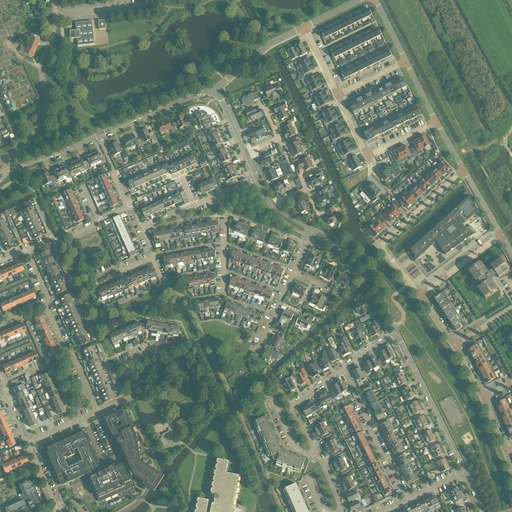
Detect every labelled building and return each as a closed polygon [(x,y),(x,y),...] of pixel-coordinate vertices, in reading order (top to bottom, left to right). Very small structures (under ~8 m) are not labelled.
[(368,8),(363,11),(367,18),(371,15),(368,8)] [(367,18),(363,11),(358,13),(362,20),(367,18)] [(362,20),(358,13),(354,15),(357,22),(362,20)] [(357,22),(354,15),(349,18),(353,25),(357,22)] [(353,25),(349,18),(344,20),(348,27),(353,25)] [(348,27),(344,20),(340,22),(343,29),(348,27)] [(78,46),(95,44),(92,22),(76,23),(76,31),(70,31),(71,39),(77,39),(78,46)] [(343,29),(340,22),(335,25),(339,31),(343,29)] [(339,31),(335,25),(330,27),(334,34),(339,31)] [(334,34),(330,27),(326,29),(329,36),(334,34)] [(378,28),(373,31),(376,37),(381,35),(378,28)] [(329,36),(326,29),(321,32),(324,38),(329,36)] [(376,37),(373,31),(368,33),(372,40),(376,37)] [(372,40),(368,33),(364,35),(367,42),(372,40)] [(367,42),(364,35),(359,37),(362,44),(367,42)] [(33,56),(40,40),(30,36),(23,53),(31,57),(33,56)] [(362,44),(359,37),(354,40),(358,47),(362,44)] [(358,47),(354,40),(350,42),(353,49),(358,47)] [(353,49),(350,42),(345,44),(348,51),(353,49)] [(302,43),(294,46),(295,47),(295,46),(295,48),(293,49),(293,48),(288,50),(293,59),(293,60),(298,57),(297,57),(297,56),(299,55),(300,57),(307,54),(307,53),(302,43)] [(348,51),(345,44),(340,47),(344,54),(348,51)] [(344,54),(340,47),(336,49),(339,56),(344,54)] [(339,56),(336,49),(331,51),(334,58),(339,56)] [(391,56),(388,49),(383,51),(386,58),(391,56)] [(386,58),(383,51),(378,54),(382,61),(386,58)] [(382,61),(378,54),(374,56),(377,63),(382,61)] [(377,63),(374,56),(369,58),(372,65),(377,63)] [(372,65),(369,58),(364,61),(368,68),(372,65)] [(298,61),(294,63),(298,71),(301,70),(300,70),(312,65),(309,59),(303,62),(302,59),(298,61)] [(368,68),(364,61),(360,63),(363,70),(368,68)] [(363,70),(360,63),(355,65),(359,72),(363,70)] [(298,71),(298,72),(300,77),(301,80),(304,78),(310,76),(308,73),(314,70),(312,65),(300,70),(301,70),(298,71)] [(359,72),(355,65),(350,67),(354,74),(359,72)] [(354,74),(350,67),(346,70),(349,77),(354,74)] [(349,77),(346,70),(341,72),(344,79),(349,77)] [(305,80),(302,82),(305,88),(308,86),(320,81),(317,75),(311,78),(310,76),(304,78),(305,80)] [(407,86),(403,78),(402,78),(397,80),(402,89),(407,86)] [(402,89),(397,80),(393,83),(397,92),(398,92),(397,91),(398,91),(402,89)] [(320,81),(308,86),(309,87),(312,94),(318,92),(316,89),(322,86),(320,81)] [(397,92),(393,83),(388,85),(393,96),(393,95),(397,92)] [(282,94),(283,92),(282,90),(280,89),(278,90),(276,85),(272,87),(271,86),(264,90),(268,97),(272,96),(273,96),(274,99),(280,96),(280,95),(282,94)] [(393,96),(388,85),(383,87),(388,98),(393,96)] [(388,98),(383,87),(378,90),(383,99),(383,98),(387,96),(388,98)] [(383,99),(378,90),(373,92),(379,103),(378,102),(380,101),(383,99)] [(254,102),(261,99),(258,92),(249,95),(248,97),(247,96),(243,98),(242,100),(244,105),(246,106),(252,104),(254,101),(254,102)] [(312,94),(310,95),(312,98),(314,97),(316,102),(327,97),(325,92),(319,94),(318,92),(312,94)] [(379,103),(373,92),(368,95),(374,105),(379,103)] [(374,105),(368,95),(364,97),(369,108),(369,107),(373,105),(374,105)] [(316,102),(314,103),(317,109),(318,108),(319,111),(320,111),(320,110),(326,108),(324,105),(330,102),(327,97),(316,102)] [(369,108),(364,97),(359,99),(364,110),(369,108)] [(281,104),(273,107),(276,113),(278,113),(281,120),(288,117),(284,110),(287,108),(285,103),(287,102),(286,99),(279,102),(281,104)] [(364,110),(359,99),(354,102),(359,112),(359,111),(362,110),(363,109),(364,110)] [(359,112),(354,102),(349,104),(354,115),(359,112)] [(416,117),(421,115),(416,105),(411,108),(416,117)] [(263,117),(260,109),(256,111),(254,108),(246,112),(248,117),(250,116),(251,117),(248,118),(249,122),(252,121),(263,117)] [(326,108),(320,110),(320,111),(324,118),(335,113),(333,108),(327,111),(326,108)] [(406,110),(411,120),(416,117),(411,108),(406,110)] [(411,120),(406,110),(402,112),(401,111),(406,122),(411,120)] [(201,111),(195,114),(197,118),(198,118),(200,121),(202,126),(204,125),(205,127),(215,122),(213,118),(212,119),(211,116),(209,117),(207,113),(203,114),(201,111)] [(401,125),(406,122),(401,111),(396,114),(401,125)] [(324,118),(322,119),(326,128),(334,124),(332,121),(338,118),(335,113),(324,118)] [(401,125),(396,114),(396,115),(392,117),(397,127),(401,125)] [(183,116),(176,118),(180,128),(185,126),(186,129),(187,128),(188,129),(191,128),(191,127),(190,123),(187,117),(184,119),(183,116)] [(392,129),(397,127),(392,117),(387,120),(392,129)] [(382,122),(387,132),(392,129),(387,120),(382,122)] [(172,131),(176,130),(174,124),(171,125),(169,121),(158,125),(161,133),(171,129),(172,131)] [(387,132),(382,122),(377,124),(382,134),(387,132)] [(288,138),(296,135),(291,124),(283,127),(286,132),(283,133),(286,138),(288,137),(288,138)] [(334,124),(326,128),(328,131),(329,130),(331,135),(343,129),(341,124),(335,127),(334,124)] [(377,137),(382,134),(377,124),(372,127),(377,137)] [(253,139),(265,134),(262,126),(250,131),(253,139)] [(367,129),(372,139),(377,137),(372,127),(367,129)] [(157,142),(154,134),(150,136),(147,129),(140,132),(143,139),(142,140),(143,143),(145,142),(151,139),(153,143),(157,142)] [(331,135),(330,135),(334,144),(341,140),(340,137),(346,135),(343,129),(331,135)] [(367,141),(372,139),(367,129),(362,132),(367,141)] [(213,131),(206,134),(208,137),(210,136),(213,141),(222,137),(219,131),(215,133),(213,131)] [(141,156),(146,153),(140,139),(137,141),(134,135),(124,140),(128,149),(137,144),(139,149),(141,156)] [(428,143),(425,136),(419,139),(424,149),(431,145),(433,148),(436,146),(433,141),(428,143)] [(215,147),(212,148),(214,151),(220,148),(221,147),(222,147),(221,144),(224,143),(222,137),(213,141),(215,147)] [(296,138),(290,141),(291,144),(290,145),(293,151),(291,152),(293,157),(303,152),(302,152),(305,150),(303,145),(300,146),(299,145),(302,144),(300,140),(298,141),(296,138)] [(413,142),(416,148),(412,149),(415,156),(421,153),(420,150),(424,149),(419,139),(413,142)] [(341,140),(334,144),(338,152),(351,145),(349,140),(343,143),(341,140)] [(129,157),(127,154),(124,147),(120,149),(118,143),(110,146),(114,156),(122,152),(125,159),(129,157)] [(351,145),(338,152),(341,157),(343,156),(344,159),(349,156),(348,154),(354,151),(351,145)] [(280,146),(276,148),(280,157),(284,155),(280,146)] [(408,151),(406,146),(400,149),(406,161),(405,159),(409,157),(410,160),(416,157),(415,156),(412,149),(408,151)] [(220,148),(214,151),(215,154),(216,153),(218,159),(229,154),(226,148),(223,150),(222,148),(222,147),(221,147),(220,148)] [(394,152),(396,157),(394,158),(397,165),(406,161),(400,149),(394,152)] [(92,153),(96,163),(101,161),(102,163),(106,162),(103,156),(100,157),(97,151),(92,153)] [(192,156),(188,158),(192,166),(197,164),(196,162),(199,161),(197,156),(198,156),(197,153),(195,152),(194,152),(192,153),(191,154),(191,156),(192,156)] [(264,155),(265,158),(261,160),(263,166),(272,162),(270,158),(273,157),(271,152),(264,155)] [(96,163),(92,153),(87,156),(89,162),(86,163),(89,169),(92,168),(91,165),(96,163)] [(218,159),(217,159),(220,164),(218,165),(220,168),(227,164),(226,162),(231,159),(232,159),(231,155),(230,156),(229,154),(218,159)] [(344,159),(343,159),(344,161),(347,160),(348,161),(349,160),(349,161),(354,171),(362,167),(357,156),(354,157),(353,154),(349,156),(344,159)] [(306,170),(313,167),(309,157),(301,160),(302,161),(297,164),(299,169),(304,167),(306,170)] [(89,169),(86,163),(84,164),(81,158),(76,161),(80,170),(85,168),(86,170),(89,169)] [(187,168),(183,160),(182,158),(177,160),(178,162),(182,170),(187,168)] [(183,160),(187,168),(192,166),(188,158),(183,160)] [(80,170),(76,161),(70,163),(71,165),(68,166),(70,171),(70,170),(73,176),(81,173),(80,170)] [(439,164),(446,172),(450,169),(443,161),(439,164)] [(172,162),(171,163),(168,164),(169,167),(171,172),(172,175),(177,173),(174,165),(173,165),(172,162)] [(174,165),(177,173),(182,170),(178,162),(174,165)] [(227,164),(220,168),(221,171),(222,172),(225,171),(226,175),(236,170),(234,165),(231,166),(230,163),(227,164)] [(293,174),(288,163),(281,166),(286,177),(293,174)] [(438,163),(434,167),(436,169),(442,176),(446,172),(439,164),(438,163)] [(168,164),(162,166),(166,174),(171,172),(169,167),(168,164)] [(393,165),(392,165),(389,168),(388,167),(388,166),(387,167),(384,169),(382,171),(380,174),(380,173),(379,174),(380,174),(385,180),(385,181),(386,180),(393,173),(396,177),(400,174),(395,169),(396,168),(395,168),(393,165)] [(73,176),(70,170),(70,171),(67,172),(64,166),(59,168),(63,178),(63,177),(66,176),(67,177),(68,178),(73,176)] [(161,176),(157,168),(157,166),(152,169),(153,171),(156,179),(161,176)] [(157,168),(161,176),(166,174),(162,166),(157,168)] [(434,167),(430,170),(432,172),(438,179),(442,176),(436,169),(434,167)] [(63,178),(59,168),(54,170),(56,176),(54,178),(57,186),(57,185),(56,184),(59,182),(64,180),(63,177),(63,178)] [(273,169),(266,172),(270,181),(277,178),(279,177),(275,170),(273,171),(273,169)] [(151,181),(148,173),(146,170),(145,171),(146,174),(143,175),(146,183),(151,181)] [(229,180),(226,182),(227,185),(228,187),(235,184),(235,183),(234,182),(233,179),(236,177),(239,176),(236,170),(226,175),(229,180)] [(430,170),(426,174),(428,176),(434,183),(438,179),(432,172),(430,170)] [(153,171),(148,173),(151,181),(156,179),(153,171)] [(313,186),(323,182),(320,176),(322,175),(320,171),(315,173),(316,176),(309,179),(313,186)] [(57,186),(54,178),(51,179),(48,173),(42,175),(44,180),(41,181),(43,186),(47,185),(50,183),(51,186),(53,185),(54,187),(57,186)] [(426,174),(422,178),(424,179),(431,187),(434,183),(428,176),(426,174)] [(100,183),(108,180),(105,175),(97,178),(100,183)] [(132,177),(136,188),(141,185),(138,177),(137,175),(132,177)] [(143,175),(138,177),(141,185),(146,183),(143,175)] [(136,188),(132,177),(130,178),(131,180),(128,182),(131,190),(136,188)] [(205,183),(209,192),(216,189),(215,186),(217,185),(214,177),(211,179),(211,180),(205,183)] [(422,178),(418,181),(420,183),(427,190),(431,187),(424,179),(422,178)] [(102,188),(110,185),(108,180),(100,183),(102,188)] [(286,191),(291,189),(289,184),(286,186),(283,181),(274,185),(277,192),(284,189),(286,191)] [(418,181),(415,185),(416,186),(423,194),(427,190),(420,183),(418,181)] [(201,194),(202,194),(203,194),(209,192),(205,183),(199,185),(200,188),(197,190),(199,193),(199,194),(200,194),(201,194)] [(367,197),(376,187),(372,183),(367,188),(365,185),(360,190),(367,197)] [(104,193),(112,189),(110,185),(102,188),(104,193)] [(411,188),(419,197),(423,194),(416,186),(415,185),(414,185),(411,188)] [(381,192),(376,187),(367,197),(373,204),(378,199),(375,197),(381,192)] [(411,188),(407,192),(415,201),(419,197),(411,188)] [(104,199),(114,194),(112,189),(104,193),(102,194),(104,199)] [(327,203),(326,202),(330,200),(327,193),(328,192),(327,189),(321,192),(322,195),(316,197),(321,207),(326,205),(327,203)] [(73,195),(71,190),(59,195),(60,197),(62,196),(63,199),(73,195)] [(176,193),(171,195),(172,197),(175,205),(177,204),(177,205),(180,203),(180,202),(182,201),(179,194),(180,193),(179,191),(176,193)] [(407,193),(404,196),(411,204),(415,201),(407,192),(407,193)] [(114,194),(104,199),(105,200),(107,200),(108,203),(116,199),(114,194)] [(169,195),(166,196),(170,207),(175,205),(172,197),(171,195),(170,194),(169,195)] [(73,195),(63,199),(65,204),(66,204),(76,200),(73,195)] [(165,199),(162,201),(165,209),(170,207),(166,196),(164,197),(165,199)] [(404,197),(400,201),(407,208),(411,204),(404,196),(403,196),(404,197)] [(466,228),(463,225),(478,211),(469,196),(407,253),(414,262),(436,242),(445,255),(476,232),(470,226),(466,228)] [(116,199),(108,203),(106,204),(107,205),(109,205),(112,211),(116,209),(115,206),(119,204),(116,199)] [(76,200),(66,204),(68,209),(78,205),(76,200)] [(305,213),(312,210),(309,203),(307,204),(306,204),(304,200),(297,204),(298,207),(297,207),(297,208),(298,210),(299,210),(301,213),(304,211),(304,212),(305,213)] [(392,204),(393,205),(388,210),(396,218),(401,214),(397,209),(401,206),(395,200),(392,204)] [(155,201),(151,203),(152,205),(155,213),(160,211),(157,203),(156,203),(155,201)] [(162,201),(157,203),(160,211),(165,209),(162,201)] [(151,203),(146,205),(150,215),(155,213),(152,205),(151,203)] [(78,205),(68,209),(70,214),(72,213),(80,210),(78,205)] [(145,208),(142,210),(145,218),(150,215),(146,205),(144,206),(145,208)] [(29,209),(20,212),(22,216),(33,211),(31,208),(29,209)] [(336,212),(335,213),(333,208),(327,210),(329,215),(326,217),(329,224),(330,224),(331,224),(333,223),(333,222),(339,219),(336,212)] [(72,213),(70,214),(72,219),(73,219),(74,218),(82,215),(80,210),(72,213)] [(386,213),(384,211),(379,215),(384,221),(387,218),(391,223),(396,218),(388,210),(389,211),(386,213)] [(33,211),(22,216),(24,220),(32,217),(35,215),(33,211)] [(32,217),(24,220),(25,224),(36,219),(35,215),(32,217)] [(82,215),(74,218),(73,219),(74,220),(75,220),(78,226),(82,224),(81,221),(85,220),(82,215)] [(376,218),(377,220),(372,224),(380,233),(385,228),(381,224),(384,221),(379,215),(376,218)] [(36,219),(25,224),(27,228),(38,223),(36,219)] [(212,219),(209,220),(212,232),(211,232),(212,234),(219,233),(219,228),(218,222),(215,223),(215,222),(213,223),(212,219)] [(38,223),(27,228),(29,232),(33,230),(40,227),(38,223)] [(192,238),(189,223),(187,224),(187,227),(185,228),(182,229),(183,237),(184,239),(192,238)] [(240,237),(244,224),(240,223),(238,223),(236,228),(234,227),(231,234),(240,237)] [(248,240),(251,233),(248,232),(250,227),(248,226),(244,224),(240,237),(248,240)] [(368,229),(366,227),(364,229),(368,234),(370,232),(375,237),(380,233),(372,224),(373,225),(368,229)] [(183,237),(182,229),(179,229),(176,229),(176,226),(173,226),(175,238),(180,238),(181,238),(180,238),(181,239),(182,240),(184,239),(183,237)] [(33,230),(29,232),(31,236),(41,231),(40,227),(33,230)] [(160,241),(159,233),(156,233),(155,229),(153,230),(154,234),(151,235),(152,240),(155,240),(156,245),(161,244),(160,241)] [(251,233),(248,240),(256,243),(261,230),(257,229),(257,230),(255,229),(253,234),(251,233)] [(265,246),(267,240),(265,239),(267,233),(265,233),(265,232),(261,230),(256,243),(265,246)] [(41,231),(31,236),(32,240),(43,235),(41,231)] [(0,240),(10,236),(8,232),(0,235),(0,240)] [(267,240),(265,246),(273,250),(278,237),(274,235),(274,236),(272,235),(270,241),(267,240)] [(10,236),(0,240),(0,242),(1,244),(12,240),(10,236)] [(278,237),(273,250),(282,253),(284,246),(282,245),(284,240),(282,239),(282,238),(278,237)] [(133,243),(131,239),(123,242),(120,243),(122,247),(125,246),(133,243)] [(3,248),(14,244),(12,240),(1,244),(3,248)] [(294,243),(291,242),(289,242),(287,247),(284,246),(282,253),(290,256),(291,253),(292,252),(294,253),(296,249),(293,248),(295,244),(294,244),(294,243)] [(14,244),(3,248),(5,252),(15,248),(14,244)] [(135,246),(126,250),(125,251),(126,255),(128,254),(136,250),(135,246)] [(212,251),(212,249),(207,250),(209,261),(216,260),(215,250),(212,251)] [(41,259),(52,255),(50,250),(42,254),(39,255),(41,259)] [(234,264),(239,250),(237,250),(237,252),(233,251),(229,262),(234,264)] [(239,250),(234,264),(239,266),(244,255),(241,253),(242,251),(239,250)] [(244,268),(250,254),(248,253),(247,256),(244,255),(239,266),(244,268)] [(250,254),(244,268),(249,270),(254,258),(251,257),(252,255),(250,254)] [(43,263),(54,258),(52,255),(41,259),(43,263)] [(316,264),(319,258),(312,255),(309,262),(308,261),(306,264),(305,267),(310,270),(312,267),(316,269),(317,265),(316,264)] [(171,268),(169,256),(164,257),(165,265),(163,265),(164,269),(171,268)] [(254,258),(249,270),(255,272),(260,258),(258,257),(257,260),(254,258)] [(54,258),(43,263),(44,267),(55,262),(54,258)] [(260,274),(264,262),(261,261),(262,259),(260,258),(255,272),(260,274)] [(481,263),(469,272),(476,282),(478,280),(481,285),(477,288),(484,298),(496,289),(493,284),(490,280),(496,275),(497,276),(499,278),(508,271),(502,263),(500,259),(490,266),(492,269),(488,273),(484,267),(481,263)] [(264,262),(260,274),(265,276),(270,262),(268,261),(267,263),(264,262)] [(55,262),(44,267),(46,271),(57,266),(55,262)] [(270,262),(265,276),(270,278),(274,266),(271,265),(272,263),(270,262)] [(21,263),(15,266),(18,273),(24,270),(21,263)] [(274,266),(270,278),(275,279),(280,266),(278,265),(277,267),(274,266)] [(331,281),(336,268),(329,265),(324,277),(331,281)] [(15,266),(10,268),(13,275),(18,273),(15,266)] [(48,275),(59,270),(57,266),(46,271),(48,275)] [(280,266),(275,279),(280,281),(284,270),(281,269),(282,266),(280,266)] [(10,268),(4,271),(7,278),(13,275),(10,268)] [(147,270),(146,270),(149,278),(150,280),(158,276),(157,274),(154,269),(152,270),(151,268),(147,270)] [(59,270),(48,275),(50,279),(60,274),(59,270)] [(146,270),(141,272),(145,282),(150,280),(149,278),(146,270)] [(141,272),(135,275),(140,284),(145,282),(141,272)] [(352,279),(347,276),(347,277),(345,276),(345,275),(340,273),(336,281),(348,287),(352,279)] [(60,274),(50,279),(51,283),(62,278),(60,274)] [(135,275),(130,277),(134,286),(140,284),(135,275)] [(228,284),(228,285),(229,285),(235,287),(239,276),(237,276),(236,278),(232,277),(232,279),(229,277),(228,277),(228,284)] [(239,276),(235,287),(240,289),(243,281),(240,280),(241,277),(239,276)] [(130,277),(125,279),(129,289),(134,286),(130,277)] [(62,278),(51,283),(53,287),(64,282),(62,278)] [(125,279),(120,281),(124,291),(129,289),(125,279)] [(243,281),(240,289),(245,291),(249,280),(247,279),(246,282),(243,281)] [(245,291),(244,294),(249,295),(253,285),(250,284),(251,281),(249,280),(245,291)] [(120,281),(114,284),(119,294),(124,291),(120,281)] [(55,291),(66,286),(64,282),(53,287),(55,291)] [(253,285),(249,295),(254,297),(255,295),(259,284),(257,283),(256,286),(253,285)] [(114,284),(109,286),(113,296),(115,295),(119,294),(114,284)] [(259,284),(255,295),(260,297),(263,289),(260,288),(261,285),(259,284)] [(305,302),(308,295),(305,293),(306,290),(301,287),(297,284),(293,292),(302,297),(301,300),(305,302)] [(66,286),(55,291),(57,295),(60,293),(67,290),(66,286)] [(109,286),(104,288),(107,296),(108,298),(113,296),(109,286)] [(263,289),(260,297),(265,299),(269,288),(267,287),(266,290),(263,289)] [(99,291),(96,292),(99,299),(102,298),(107,296),(104,288),(99,291)] [(265,299),(264,301),(268,302),(267,302),(269,303),(270,301),(273,292),(270,291),(271,289),(270,288),(269,288),(265,299)] [(32,290),(27,293),(30,300),(35,297),(32,290)] [(438,304),(441,302),(447,298),(449,297),(445,291),(434,298),(438,304)] [(27,293),(21,295),(24,302),(30,300),(27,293)] [(21,295),(16,297),(19,304),(24,302),(21,295)] [(66,296),(59,299),(60,303),(71,299),(69,295),(66,296)] [(314,304),(321,308),(320,309),(323,311),(326,305),(323,304),(326,298),(319,295),(317,297),(313,295),(310,302),(314,303),(314,304)] [(16,297),(10,300),(14,307),(19,304),(16,297)] [(442,309),(444,308),(450,303),(447,298),(441,302),(438,304),(442,309)] [(506,298),(501,301),(505,308),(510,304),(506,298)] [(60,303),(59,304),(61,308),(62,307),(73,303),(71,299),(60,303)] [(6,300),(4,300),(5,302),(8,309),(14,307),(10,300),(7,301),(6,300)] [(365,310),(368,308),(364,301),(354,306),(357,314),(360,312),(361,315),(367,313),(365,310)] [(5,302),(0,304),(0,305),(3,312),(8,309),(5,302)] [(227,302),(224,310),(227,311),(226,314),(228,315),(233,302),(231,302),(231,303),(227,302)] [(233,302),(228,315),(230,316),(231,315),(233,316),(234,314),(235,314),(238,306),(234,304),(235,303),(233,302)] [(73,303),(62,307),(64,311),(71,308),(75,307),(73,303)] [(450,303),(444,308),(442,309),(445,315),(447,314),(454,309),(450,303)] [(238,306),(235,314),(238,315),(237,318),(239,319),(243,306),(242,306),(241,307),(238,306)] [(243,306),(239,319),(241,319),(242,317),(245,318),(248,310),(244,308),(245,307),(243,306)] [(71,308),(64,311),(66,315),(76,311),(75,307),(71,308)] [(450,320),(458,314),(456,311),(458,310),(456,308),(454,309),(447,314),(445,315),(449,320),(450,320)] [(248,310),(245,318),(248,319),(247,322),(249,323),(253,310),(252,309),(251,311),(248,310)] [(296,316),(298,313),(289,309),(287,312),(285,311),(282,316),(281,319),(286,320),(287,320),(288,320),(289,321),(290,321),(290,320),(291,321),(292,318),(293,318),(292,317),(294,315),(296,316)] [(253,310),(249,323),(251,323),(252,320),(255,322),(258,313),(254,312),(255,311),(253,310)] [(76,311),(66,315),(67,319),(78,314),(76,311)] [(258,313),(255,322),(258,323),(257,326),(259,326),(264,314),(262,313),(261,315),(258,313)] [(453,326),(463,319),(461,316),(461,315),(460,313),(458,314),(450,320),(449,320),(453,326)] [(78,314),(67,319),(69,323),(80,318),(78,314)] [(311,325),(315,318),(305,314),(304,317),(300,316),(296,324),(300,326),(300,325),(306,328),(308,323),(311,325)] [(34,318),(36,324),(44,321),(41,315),(34,318)] [(80,318),(69,323),(71,327),(74,326),(82,322),(80,318)] [(463,319),(453,326),(457,331),(467,324),(463,319)] [(36,324),(39,329),(46,326),(44,321),(36,324)] [(378,329),(381,328),(377,321),(371,324),(373,327),(369,329),(371,333),(370,333),(372,337),(380,333),(378,329)] [(74,326),(71,327),(73,331),(75,330),(83,326),(82,322),(74,326)] [(138,333),(142,331),(143,333),(144,332),(144,323),(140,324),(139,323),(134,325),(138,335),(139,335),(138,333)] [(23,324),(17,326),(20,333),(26,331),(23,324)] [(358,345),(366,341),(363,333),(366,332),(362,324),(357,326),(360,331),(353,334),(358,345)] [(138,335),(134,325),(129,327),(133,335),(134,337),(138,335)] [(17,326),(12,328),(15,335),(20,333),(17,326)] [(39,329),(41,335),(48,332),(46,326),(39,329)] [(75,330),(73,331),(74,335),(85,330),(83,326),(75,330)] [(124,329),(128,337),(133,335),(129,327),(124,329)] [(12,328),(6,331),(9,338),(15,335),(12,328)] [(128,337),(124,329),(119,331),(123,339),(128,337)] [(85,330),(74,335),(76,339),(87,334),(85,330)] [(6,331),(1,333),(4,340),(9,338),(6,331)] [(123,339),(119,331),(114,334),(118,341),(123,339)] [(41,335),(44,340),(51,337),(48,332),(41,335)] [(87,334),(76,339),(78,343),(88,338),(87,334)] [(119,344),(118,341),(114,334),(109,336),(114,346),(119,344)] [(283,343),(286,336),(280,334),(278,337),(274,335),(272,341),(271,341),(269,346),(277,349),(280,341),(283,343)] [(44,340),(46,346),(53,343),(51,337),(44,340)] [(331,349),(332,349),(327,351),(333,362),(339,359),(334,350),(337,348),(332,337),(328,339),(332,347),(331,349)] [(88,338),(78,343),(80,347),(84,345),(90,342),(88,338)] [(350,347),(346,338),(340,340),(342,344),(338,346),(343,355),(350,352),(348,348),(350,347)] [(46,346),(48,351),(56,348),(53,343),(46,346)] [(471,354),(482,349),(479,344),(468,350),(471,354)] [(83,356),(94,351),(92,347),(82,352),(83,356)] [(390,347),(384,350),(385,351),(389,359),(392,357),(394,362),(396,360),(390,347)] [(51,357),(58,354),(56,348),(48,351),(51,357)] [(482,349),(471,354),(473,359),(484,353),(482,349)] [(263,356),(262,358),(262,359),(265,360),(265,361),(266,361),(269,362),(271,358),(274,359),(277,360),(282,355),(277,353),(271,350),(269,354),(265,352),(263,356)] [(94,351),(83,356),(85,359),(96,355),(94,351)] [(323,370),(329,367),(325,360),(328,359),(324,351),(318,353),(321,359),(318,361),(323,370)] [(385,351),(379,354),(382,360),(380,362),(380,363),(383,367),(383,368),(388,365),(386,361),(389,360),(389,359),(385,351)] [(35,352),(30,354),(33,362),(38,359),(35,352)] [(484,353),(473,359),(474,360),(476,364),(487,358),(484,353)] [(30,354),(24,357),(27,364),(33,362),(30,354)] [(87,363),(98,359),(96,355),(85,359),(87,363)] [(24,357),(19,359),(22,366),(27,364),(24,357)] [(375,358),(369,361),(373,369),(379,366),(380,369),(383,368),(383,367),(380,363),(380,362),(379,361),(377,362),(375,358)] [(487,358),(476,364),(479,369),(489,363),(487,358)] [(19,359),(13,362),(16,369),(22,366),(19,359)] [(98,359),(87,363),(85,364),(86,368),(89,367),(99,363),(98,359)] [(317,372),(320,370),(316,361),(312,363),(313,365),(307,368),(310,373),(311,373),(313,377),(319,375),(317,372)] [(367,368),(364,370),(365,371),(366,375),(369,374),(371,373),(370,371),(373,369),(369,361),(364,364),(367,368)] [(13,362),(8,364),(11,371),(16,369),(13,362)] [(89,367),(90,371),(101,366),(99,363),(89,367)] [(490,369),(492,368),(489,363),(479,369),(481,373),(490,369)] [(8,364),(2,366),(6,373),(11,371),(8,364)] [(90,371),(92,375),(103,370),(101,366),(90,371)] [(353,370),(353,372),(354,373),(355,374),(358,380),(361,379),(362,381),(368,378),(366,375),(365,371),(362,372),(361,372),(359,368),(356,370),(355,370),(353,370)] [(484,378),(492,374),(492,373),(494,372),(492,368),(490,369),(481,373),(484,378)] [(305,378),(307,376),(304,369),(299,371),(300,374),(296,376),(301,385),(307,382),(305,378)] [(94,379),(105,375),(103,370),(92,375),(94,379)] [(398,372),(391,376),(392,379),(393,379),(395,382),(396,382),(405,378),(402,373),(399,374),(398,372)] [(492,374),(484,378),(486,383),(497,377),(494,372),(492,373),(492,374)] [(44,382),(51,379),(48,373),(42,376),(44,382)] [(105,375),(94,379),(96,383),(106,378),(105,375)] [(295,386),(298,385),(293,375),(290,378),(286,380),(287,382),(284,385),(287,388),(289,387),(291,392),(296,389),(295,386)] [(102,385),(108,382),(106,378),(96,383),(97,387),(102,385)] [(396,382),(395,382),(397,387),(398,387),(399,389),(405,386),(404,384),(407,383),(405,378),(396,382)] [(45,384),(46,387),(53,384),(51,379),(44,382),(42,382),(43,384),(45,384)] [(342,393),(347,390),(347,391),(350,390),(347,383),(344,385),(342,381),(337,383),(337,384),(342,393)] [(102,385),(97,387),(99,391),(110,386),(108,382),(102,385)] [(23,384),(13,388),(16,394),(22,391),(26,390),(23,384)] [(53,384),(46,387),(45,388),(47,394),(49,393),(55,390),(53,384)] [(337,384),(332,387),(334,391),(331,392),(333,395),(334,398),(337,397),(337,396),(342,394),(342,393),(337,384)] [(110,386),(99,391),(101,395),(111,390),(110,386)] [(405,386),(399,389),(400,392),(401,391),(404,396),(412,392),(409,387),(406,388),(405,386)] [(22,391),(16,394),(18,400),(25,397),(26,396),(28,395),(26,390),(22,391)] [(58,395),(55,390),(49,393),(47,394),(49,399),(51,398),(58,395)] [(111,390),(101,395),(103,399),(113,394),(111,390)] [(331,396),(330,396),(330,395),(328,392),(325,394),(326,394),(323,395),(328,405),(329,405),(329,404),(333,402),(334,405),(337,404),(334,398),(333,395),(332,396),(331,396)] [(404,396),(401,397),(404,402),(405,401),(406,404),(409,402),(412,400),(411,398),(414,397),(412,392),(404,396)] [(115,398),(113,394),(103,399),(104,403),(115,398)] [(25,397),(18,400),(21,405),(27,402),(30,401),(28,395),(26,396),(25,397)] [(58,395),(51,398),(54,404),(60,401),(58,395)] [(328,405),(323,395),(320,397),(320,396),(317,398),(319,401),(319,402),(318,403),(317,403),(316,403),(317,405),(320,410),(321,411),(323,410),(322,407),(326,405),(326,406),(328,405)] [(507,405),(510,404),(507,399),(496,403),(498,408),(507,405)] [(409,402),(406,404),(407,406),(406,407),(409,411),(419,406),(416,401),(414,403),(412,401),(412,400),(409,402)] [(27,402),(21,405),(23,411),(30,408),(32,406),(30,401),(27,402)] [(56,409),(63,406),(60,401),(54,404),(52,404),(53,406),(55,405),(56,409)] [(317,405),(315,406),(313,403),(313,404),(312,402),(308,405),(312,414),(317,412),(318,414),(321,413),(321,411),(320,410),(317,405)] [(306,417),(312,414),(308,405),(304,408),(303,409),(304,412),(303,412),(305,415),(305,414),(306,417)] [(343,414),(351,410),(348,405),(341,409),(343,414)] [(501,413),(509,410),(507,405),(498,408),(501,413)] [(63,406),(56,409),(59,415),(65,412),(63,406)] [(419,406),(409,411),(411,416),(412,416),(413,418),(416,417),(420,415),(418,413),(421,411),(419,406)] [(30,408),(23,411),(26,416),(32,413),(30,408)] [(115,414),(112,415),(111,416),(107,417),(108,419),(107,420),(107,421),(106,422),(107,424),(113,438),(114,438),(115,437),(118,443),(120,443),(134,476),(137,478),(141,481),(140,483),(142,484),(144,485),(152,491),(154,488),(156,489),(162,479),(161,478),(163,475),(154,470),(154,469),(153,471),(150,470),(151,468),(148,465),(148,466),(147,467),(144,466),(145,464),(142,461),(142,462),(141,463),(138,462),(139,460),(140,460),(139,452),(137,452),(136,450),(138,449),(139,449),(138,444),(137,444),(136,445),(135,442),(137,441),(136,441),(135,438),(136,438),(137,438),(137,436),(134,430),(132,431),(131,428),(133,428),(133,427),(129,419),(127,420),(126,417),(128,417),(126,413),(124,414),(123,411),(123,410),(119,412),(115,414)] [(351,410),(343,414),(346,419),(353,415),(351,410)] [(509,410),(501,413),(503,418),(511,415),(509,410)] [(32,413),(26,416),(28,421),(34,419),(32,413)] [(353,415),(346,419),(348,424),(356,420),(353,415)] [(416,417),(413,418),(414,420),(413,421),(416,426),(426,421),(423,416),(421,417),(420,415),(416,417)] [(505,423),(511,420),(511,415),(503,418),(505,423)] [(271,423),(270,420),(269,420),(267,416),(253,422),(254,422),(257,426),(255,427),(256,429),(257,428),(262,438),(260,439),(261,440),(262,440),(267,450),(266,450),(266,452),(268,452),(270,456),(268,457),(269,457),(271,456),(273,460),(277,461),(276,464),(276,463),(281,465),(281,466),(283,467),(283,466),(293,470),(293,471),(295,471),(295,470),(300,472),(299,473),(300,473),(305,460),(301,458),(301,457),(298,456),(298,457),(289,453),(289,452),(286,451),(286,452),(282,450),(280,446),(281,446),(280,444),(280,443),(279,444),(275,435),(276,434),(275,432),(274,432),(270,423),(271,423)] [(34,419),(28,421),(30,427),(37,424),(34,419)] [(316,433),(326,428),(326,426),(325,427),(323,423),(325,422),(324,419),(315,423),(315,424),(316,423),(317,425),(313,427),(316,433)] [(392,425),(389,419),(383,422),(383,423),(380,425),(382,430),(390,426),(392,425)] [(356,420),(348,424),(350,429),(358,425),(356,420)] [(426,421),(416,426),(418,430),(419,430),(420,432),(427,429),(425,427),(428,426),(426,421)] [(0,425),(0,426),(2,431),(8,428),(6,423),(0,425)] [(358,425),(350,429),(353,434),(361,430),(358,425)] [(393,428),(391,429),(390,426),(382,430),(385,435),(392,431),(394,430),(393,428)] [(8,428),(2,431),(4,436),(10,433),(8,428)] [(326,428),(316,433),(319,438),(323,436),(324,439),(323,439),(332,435),(330,432),(328,433),(326,429),(327,429),(326,428)] [(427,429),(420,432),(421,435),(423,440),(433,435),(430,430),(428,431),(427,429)] [(395,436),(392,431),(385,435),(387,439),(395,436)] [(356,441),(364,437),(361,432),(354,436),(356,441)] [(7,442),(13,439),(10,433),(4,436),(6,440),(0,441),(0,443),(1,444),(4,443),(7,442)] [(77,435),(48,448),(51,455),(49,456),(56,473),(57,474),(57,475),(58,476),(59,479),(59,478),(61,484),(64,482),(65,484),(64,484),(65,485),(65,484),(66,484),(69,483),(70,482),(75,479),(89,474),(90,477),(88,478),(89,479),(90,482),(94,491),(95,492),(96,495),(98,498),(97,498),(98,499),(99,502),(104,500),(105,500),(105,499),(110,497),(111,497),(112,497),(111,496),(117,494),(118,494),(118,493),(124,491),(125,491),(124,490),(130,488),(131,488),(133,487),(131,484),(132,484),(127,474),(124,475),(123,473),(126,472),(124,467),(123,465),(123,464),(122,464),(122,465),(121,462),(113,466),(113,465),(111,466),(109,467),(110,469),(107,470),(107,468),(106,469),(107,470),(102,472),(102,470),(91,447),(91,446),(89,442),(89,441),(86,434),(85,434),(83,435),(82,435),(82,433),(81,433),(78,435),(77,435)] [(433,435),(423,440),(425,445),(426,444),(427,447),(434,443),(433,441),(435,440),(433,435)] [(327,450),(337,445),(334,440),(336,439),(334,436),(325,441),(326,440),(327,443),(324,445),(325,447),(327,450)] [(389,444),(397,440),(395,436),(387,439),(389,444)] [(161,448),(167,445),(163,437),(157,440),(161,448)] [(364,437),(356,441),(359,445),(366,442),(364,437)] [(15,444),(13,439),(7,442),(9,447),(15,444)] [(401,444),(399,439),(397,440),(389,444),(392,449),(401,444)] [(366,442),(359,445),(356,447),(359,451),(369,447),(366,442)] [(434,443),(427,447),(428,449),(430,454),(440,449),(437,444),(435,446),(434,443)] [(399,453),(405,450),(401,444),(392,449),(394,454),(398,452),(399,453)] [(337,445),(327,450),(328,452),(328,453),(329,455),(333,453),(334,456),(333,456),(333,457),(342,452),(341,449),(339,450),(337,446),(337,445)] [(369,447),(359,451),(361,456),(363,455),(371,451),(369,447)] [(440,449),(430,454),(432,459),(433,459),(434,461),(441,458),(440,456),(442,454),(440,449)] [(18,450),(15,451),(16,452),(17,456),(19,458),(22,466),(27,463),(24,456),(21,457),(18,450)] [(371,451),(363,455),(366,460),(373,456),(371,451)] [(335,468),(345,463),(343,458),(344,457),(343,454),(334,459),(335,458),(336,461),(332,463),(334,465),(335,468)] [(399,463),(406,459),(404,455),(396,458),(399,463)] [(373,456),(366,460),(368,465),(376,461),(373,456)] [(5,465),(1,466),(5,473),(10,471),(7,463),(6,461),(5,457),(2,459),(5,465)] [(19,458),(13,461),(16,468),(22,466),(19,458)] [(401,468),(411,463),(409,458),(406,459),(399,463),(401,468)] [(441,458),(434,461),(435,463),(435,464),(437,469),(439,468),(447,464),(445,459),(442,460),(441,458)] [(241,511),(242,509),(234,507),(235,503),(240,476),(227,473),(230,461),(217,459),(210,495),(213,495),(212,504),(210,511),(241,511)] [(13,461),(7,463),(10,471),(16,468),(13,461)] [(345,463),(335,468),(337,470),(336,471),(338,473),(342,471),(343,474),(341,474),(342,475),(351,470),(349,467),(348,468),(345,463)] [(372,472),(379,468),(377,463),(369,467),(372,472)] [(411,469),(414,468),(411,463),(401,468),(403,473),(411,469)] [(447,464),(439,468),(441,473),(449,469),(447,464)] [(374,477),(382,473),(379,468),(372,472),(370,472),(373,477),(374,477)] [(406,477),(413,474),(411,469),(403,473),(406,477)] [(343,486),(353,481),(352,480),(350,477),(353,475),(352,472),(341,477),(343,477),(344,479),(340,481),(341,484),(342,484),(343,486)] [(416,472),(413,474),(406,477),(408,482),(412,480),(413,482),(419,479),(416,472)] [(384,478),(382,473),(374,477),(373,477),(372,478),(374,483),(377,482),(384,478)] [(384,478),(377,482),(374,483),(377,488),(379,486),(387,483),(384,478)] [(38,508),(36,504),(36,503),(41,501),(31,480),(19,486),(25,499),(5,508),(6,511),(29,511),(31,511),(31,510),(37,507),(37,509),(38,508)] [(353,481),(343,486),(344,489),(345,492),(349,490),(351,493),(350,494),(355,492),(359,490),(357,486),(355,487),(353,483),(354,483),(353,481)] [(298,488),(296,483),(283,489),(281,490),(290,511),(309,511),(308,511),(304,502),(305,502),(304,499),(303,500),(299,491),(300,490),(299,487),(298,488)] [(379,486),(377,488),(379,493),(381,491),(389,487),(387,483),(379,486)] [(381,491),(384,496),(386,499),(389,497),(388,494),(391,492),(389,487),(381,491)] [(450,493),(447,495),(449,499),(452,498),(460,493),(458,488),(449,492),(450,493)] [(357,491),(355,492),(350,494),(346,496),(347,499),(347,500),(348,501),(349,501),(349,502),(353,500),(354,500),(355,503),(360,500),(360,501),(361,500),(360,496),(359,493),(357,491)] [(460,493),(452,498),(454,503),(455,503),(456,504),(456,506),(461,504),(463,504),(462,499),(463,499),(460,493)] [(440,506),(437,499),(436,500),(434,496),(429,498),(432,504),(433,506),(435,509),(440,506)] [(196,504),(194,511),(206,511),(208,504),(209,500),(197,498),(196,504)] [(433,506),(432,504),(429,498),(425,501),(427,504),(430,511),(435,509),(433,506)] [(355,503),(349,506),(350,508),(350,509),(351,510),(351,511),(352,511),(356,510),(356,509),(357,510),(357,511),(358,511),(365,509),(363,506),(362,505),(363,504),(361,501),(360,501),(360,500),(355,503)] [(427,504),(425,501),(420,503),(421,504),(424,511),(428,511),(430,511),(427,504)] [(424,511),(421,504),(420,503),(418,504),(416,505),(419,511),(424,511)]
